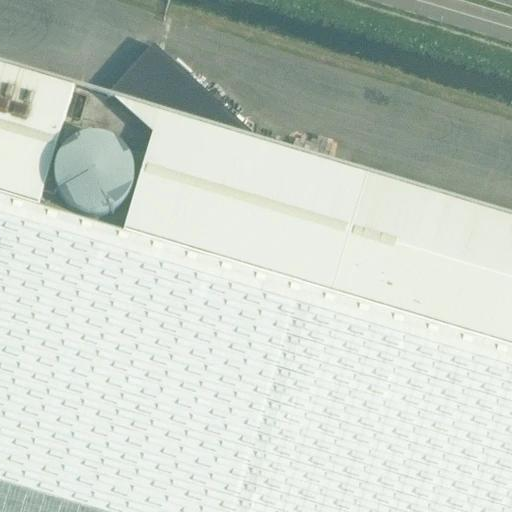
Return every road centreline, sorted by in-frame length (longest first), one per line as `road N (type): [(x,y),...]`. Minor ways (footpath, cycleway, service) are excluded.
road 1 (unknown): [(0,12),(511,166)]
road 2 (tertiary): [(384,0),(511,38)]
